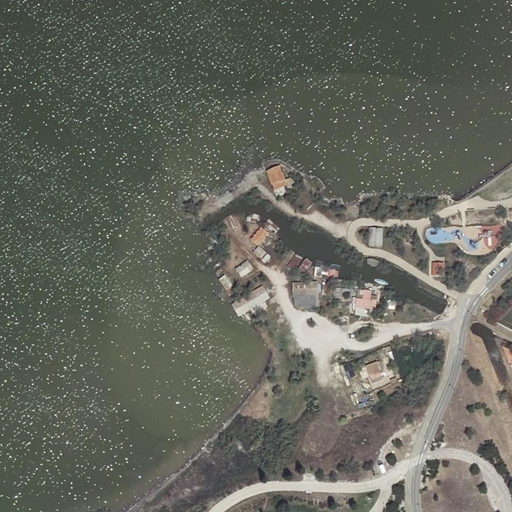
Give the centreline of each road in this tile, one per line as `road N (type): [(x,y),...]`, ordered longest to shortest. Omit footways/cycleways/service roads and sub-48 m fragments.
road 1 (unclassified): [(511,263),(470,321),(420,458),(419,511)]
road 2 (track): [(351,236),(254,182),(208,203)]
